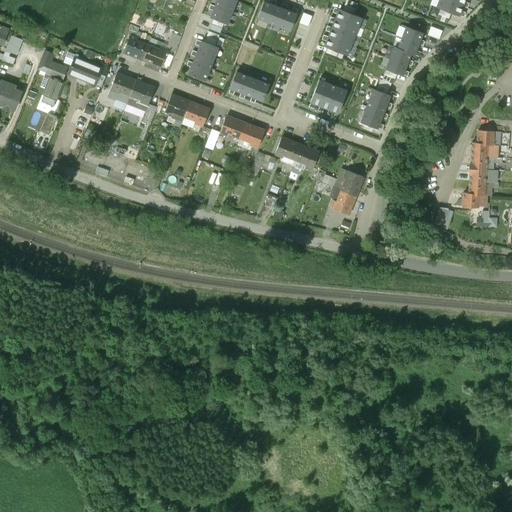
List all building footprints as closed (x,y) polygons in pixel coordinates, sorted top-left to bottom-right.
[(236,2),(231,0),(217,0),(215,6),(231,12),(236,2)] [(459,16),(463,7),(445,0),(439,0),(436,7),(459,16)] [(275,5),(264,1),(257,18),(268,22),(275,5)] [(275,5),(268,22),(279,26),(285,9),(275,5)] [(231,12),(215,6),(211,17),(227,23),(231,12)] [(285,9),(279,26),(290,30),(296,14),(285,9)] [(361,18),(339,9),(335,18),(358,27),(361,18)] [(307,25),(310,14),(301,12),(298,22),(307,25)] [(358,27),(335,18),(332,27),(354,36),(358,27)] [(139,28),(127,23),(125,29),(137,34),(137,33),(139,28)] [(8,30),(0,26),(0,43),(2,44),(8,30)] [(354,36),(332,27),(328,37),(351,45),(354,36)] [(406,27),(402,38),(418,44),(422,33),(406,27)] [(137,34),(125,29),(123,34),(128,36),(129,37),(123,52),(142,59),(148,45),(150,38),(137,33),(137,34)] [(15,56),(21,39),(10,35),(2,58),(13,62),(15,56)] [(351,45),(328,37),(324,46),(347,55),(351,45)] [(418,44),(402,38),(398,48),(397,48),(411,53),(410,54),(414,55),(418,44)] [(201,41),(197,52),(214,58),(218,47),(201,41)] [(159,49),(148,45),(142,59),(161,67),(167,50),(160,47),(159,49)] [(390,58),(406,64),(410,54),(411,53),(397,48),(398,48),(394,47),(390,58)] [(197,52),(193,63),(209,69),(214,58),(197,52)] [(53,56),(45,53),(40,65),(48,68),(53,56)] [(406,64),(390,58),(386,69),(402,75),(406,64)] [(107,71),(75,59),(68,75),(96,85),(98,79),(103,81),(107,71)] [(189,73),(205,80),(209,69),(193,63),(189,73)] [(241,92),(247,76),(236,71),(230,88),(241,92)] [(135,80),(116,73),(110,90),(117,93),(118,90),(130,95),(135,80)] [(251,96),(258,80),(247,76),(241,92),(251,96)] [(51,77),(50,79),(43,96),(55,101),(63,82),(51,77)] [(135,80),(130,95),(127,103),(145,111),(154,87),(135,80)] [(269,84),(258,80),(251,96),(263,101),(269,84)] [(319,106),(328,83),(319,80),(310,102),(319,106)] [(21,92),(0,83),(0,105),(14,111),(21,92)] [(328,109),(337,87),(328,83),(319,106),(328,109)] [(347,91),(337,87),(328,109),(338,113),(347,91)] [(369,100),(385,107),(390,96),(373,89),(369,100)] [(190,102),(171,94),(164,111),(172,114),(171,117),(182,122),(184,116),(190,102)] [(369,100),(365,111),(381,117),(385,107),(369,100)] [(209,109),(190,102),(184,116),(196,121),(195,123),(202,126),(209,109)] [(95,110),(105,113),(107,107),(97,104),(95,110)] [(91,114),(93,107),(85,105),(83,112),(91,114)] [(150,105),(143,122),(149,124),(156,107),(150,105)] [(381,117),(365,111),(360,122),(377,128),(381,117)] [(47,115),(40,132),(49,135),(56,118),(47,115)] [(245,123),(226,116),(219,133),(227,136),(228,133),(239,138),(245,123)] [(264,131),(245,123),(239,138),(240,138),(237,144),(249,149),(250,145),(257,147),(264,131)] [(500,132),(493,131),(477,130),(477,142),(476,143),(487,143),(487,144),(494,145),(499,145),(500,132)] [(300,145),(281,137),(275,154),(282,157),(280,161),(292,166),(294,159),(295,159),(300,145)] [(487,143),(476,143),(477,142),(471,142),(470,155),(492,157),(493,156),(493,151),(494,151),(494,145),(487,144),(487,143)] [(319,152),(300,145),(295,159),(294,159),(292,166),(301,169),(305,166),(313,169),(319,152)] [(264,154),(258,152),(252,168),(258,171),(259,171),(263,160),(262,159),(264,154)] [(275,159),(264,154),(262,159),(263,160),(273,164),(275,159)] [(492,157),(470,155),(470,162),(469,162),(469,168),(486,169),(492,169),(492,162),(492,157)] [(252,168),(246,165),(244,171),(256,177),(258,171),(252,168)] [(301,169),(292,166),(290,171),(299,175),(301,169)] [(492,169),(486,169),(469,168),(468,173),(469,173),(469,180),(485,181),(491,182),(495,182),(495,170),(492,170),(492,169)] [(319,169),(317,175),(315,180),(321,182),(325,175),(326,172),(325,172),(319,169)] [(363,177),(346,170),(343,178),(338,176),(336,179),(333,187),(341,190),(356,196),(363,177)] [(317,175),(310,172),(307,179),(314,182),(315,180),(317,175)] [(336,179),(325,175),(321,182),(333,187),(336,179)] [(485,181),(469,180),(468,192),(468,193),(484,194),(485,194),(490,195),(491,187),(490,187),(491,182),(485,181)] [(333,187),(326,184),(324,190),(331,192),(333,187)] [(356,196),(341,190),(337,201),(334,201),(331,208),(348,215),(356,196)] [(484,194),(468,193),(468,192),(463,192),(462,206),(478,207),(478,204),(484,205),(485,194),(484,194)] [(277,200),(268,196),(264,207),(273,210),(277,200)] [(447,208),(440,207),(435,225),(441,228),(447,208)]
